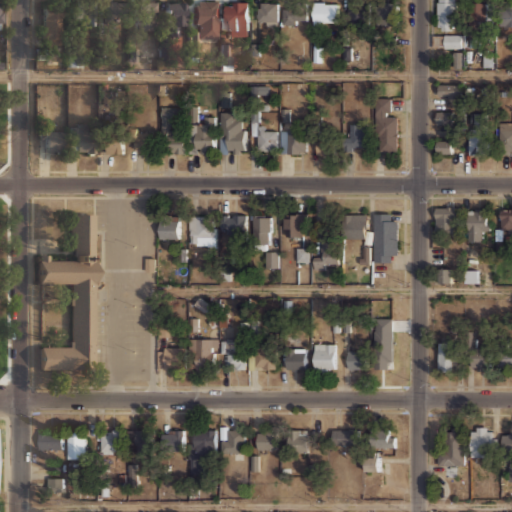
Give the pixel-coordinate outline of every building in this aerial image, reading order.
[(185,28),(185,0),(165,0),(165,28),(185,28)] [(217,0),(193,0),(193,24),(217,24),(217,0)] [(225,0),(225,34),(237,34),(237,24),(248,24),(248,0),(225,0)] [(366,23),(366,0),(347,0),(347,23),(366,23)] [(457,0),(437,0),(437,28),(457,28),(457,0)] [(155,1),(132,1),(132,27),(155,27),(155,1)] [(258,24),(278,24),(278,1),(258,1),(258,24)] [(337,1),(313,1),(313,22),(337,22),(337,1)] [(489,32),(489,1),(470,1),(470,32),(489,32)] [(104,2),(104,28),(122,28),(122,2),(104,2)] [(94,3),(72,3),(72,28),(94,28),(94,3)] [(283,24),(306,24),(306,3),(283,3),(283,24)] [(398,3),(376,3),(376,26),(398,26),(398,3)] [(511,6),(502,6),(502,26),(511,26),(511,6)] [(61,10),(42,10),(42,43),(61,43),(61,10)] [(434,34),(434,47),(461,47),(461,34),(434,34)] [(220,70),(230,70),(231,44),(220,44),(220,70)] [(461,68),(462,52),(454,52),(453,68),(461,68)] [(461,81),(438,82),(438,96),(462,95),(461,81)] [(266,92),(265,85),(251,87),(252,94),(266,92)] [(221,107),(230,107),(230,92),(222,92),(221,107)] [(398,150),(398,115),(388,115),(388,96),(376,96),(376,150),(398,150)] [(162,148),(184,148),(184,106),(162,106),(162,148)] [(228,152),(245,152),(245,119),(237,119),(237,110),(220,110),(220,139),(228,139),(228,152)] [(437,123),(452,123),(452,110),(437,110),(437,123)] [(470,153),(489,153),(489,113),(470,113),(470,153)] [(195,150),(215,150),(215,115),(205,115),(205,124),(195,124),(195,150)] [(366,148),(366,122),(344,122),(344,148),(366,148)] [(500,152),(511,152),(511,122),(500,122),(500,152)] [(67,152),(97,152),(97,124),(67,124),(67,152)] [(39,128),(39,152),(63,152),(63,128),(39,128)] [(277,148),(277,128),(256,128),(256,148),(277,148)] [(281,152),(306,152),(306,130),(281,130),(281,152)] [(124,152),(124,131),(105,131),(105,152),(124,152)] [(135,150),(155,150),(155,131),(135,131),(135,150)] [(316,154),(334,154),(334,133),(316,133),(316,154)] [(453,139),(437,139),(437,152),(453,152),(453,139)] [(461,205),(435,205),(435,233),(461,233),(461,205)] [(511,207),(500,207),(500,228),(511,228),(511,237),(511,207)] [(488,208),(468,208),(468,241),(488,241),(488,208)] [(286,237),(308,237),(308,212),(286,212),(286,237)] [(247,213),(221,213),(221,233),(247,233),(247,213)] [(272,242),(272,213),(252,213),(252,242),(272,242)] [(368,237),(368,213),(344,213),(344,237),(368,237)] [(374,262),(398,262),(398,213),(374,213),(374,262)] [(70,214),(94,214),(92,369),(39,369),(40,346),(70,345),(71,284),(36,284),(37,259),(39,259),(39,254),(48,254),(48,260),(72,260),(72,239),(70,239),(70,214)] [(215,245),(215,215),(189,215),(189,245),(215,245)] [(160,239),(179,239),(179,219),(160,219),(160,239)] [(338,263),(338,245),(322,245),(322,254),(313,254),(313,268),(326,268),(326,263),(338,263)] [(297,262),(310,262),(310,248),(297,248),(297,262)] [(278,267),(278,250),(266,250),(266,267),(278,267)] [(439,282),(453,282),(453,267),(439,267),(439,282)] [(478,282),(478,269),(464,269),(464,282),(478,282)] [(392,318),(374,319),(375,369),(393,369),(392,318)] [(216,337),(189,337),(189,367),(216,367),(216,337)] [(245,367),(245,340),(222,340),(222,354),(227,354),(227,367),(245,367)] [(335,342),(314,342),(314,370),(335,370),(335,342)] [(435,343),(435,370),(454,370),(455,344),(435,343)] [(184,346),(157,346),(157,369),(184,369),(184,346)] [(491,346),(472,346),(472,368),(491,368),(491,346)] [(255,367),(273,367),(273,347),(255,347),(255,367)] [(307,369),(307,347),(286,347),(286,369),(307,369)] [(498,365),(511,365),(511,348),(498,348),(498,365)] [(347,369),(366,369),(366,350),(347,350),(347,369)] [(244,426),(220,426),(220,452),(244,452),(244,426)] [(471,456),(495,456),(495,426),(471,426),(471,456)] [(332,444),(358,444),(358,427),(332,427),(332,444)] [(101,429),(101,452),(121,452),(121,429),(101,429)] [(151,429),(135,429),(135,453),(151,453),(151,429)] [(189,451),(189,473),(203,473),(203,458),(215,458),(215,429),(195,429),(194,451),(189,451)] [(257,449),(278,449),(278,429),(257,429),(257,449)] [(288,452),(307,452),(307,429),(288,429),(288,452)] [(39,449),(63,449),(63,431),(39,431),(39,449)] [(67,458),(86,458),(86,431),(67,431),(67,458)] [(182,431),(162,431),(162,452),(182,452),(182,431)] [(369,446),(395,446),(395,431),(369,431),(369,446)] [(511,454),(511,433),(503,433),(503,454),(511,454)] [(455,476),(455,465),(464,465),(464,434),(446,434),(446,452),(436,452),(436,476),(455,476)] [(380,470),(380,455),(365,455),(365,470),(380,470)] [(47,491),(63,491),(63,476),(47,476),(47,491)]
